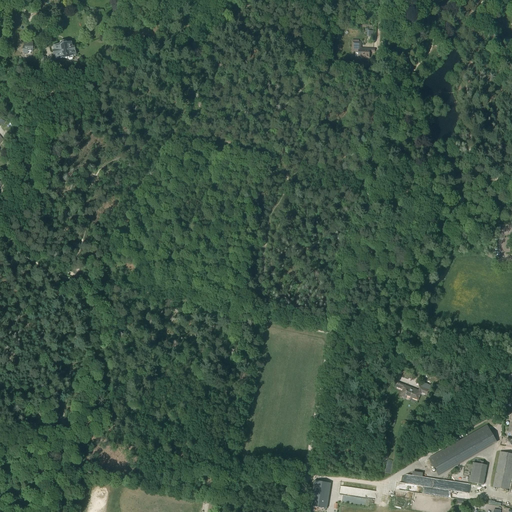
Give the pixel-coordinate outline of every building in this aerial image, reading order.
[(43,17),(38,10),(33,14),(38,20),(43,17)] [(31,43),(31,39),(26,39),(26,43),(24,43),(24,49),(23,49),(23,54),(27,54),(31,54),(31,49),(34,49),(34,45),(32,45),(32,43),(31,43)] [(73,43),(71,43),(67,44),(66,41),(61,42),(61,45),(53,46),(54,51),(52,51),(53,53),(64,51),(64,52),(68,51),(68,50),(72,49),(71,48),(72,48),(72,47),(74,47),(73,43)] [(375,52),(375,49),(361,49),(361,43),(353,42),(352,51),(359,52),(358,57),(369,58),(370,52),(375,52)] [(74,47),(72,47),(72,48),(71,48),(72,49),(68,50),(68,51),(64,52),(64,51),(53,53),(53,56),(55,55),(55,60),(62,58),(62,59),(68,58),(68,59),(69,59),(72,58),(73,57),(73,56),(76,56),(74,47)] [(12,183),(15,175),(12,174),(11,178),(5,176),(4,180),(12,183)] [(427,394),(429,390),(421,387),(419,391),(397,383),(395,387),(402,389),(400,395),(406,397),(406,396),(418,400),(421,392),(427,394)] [(493,436),(487,426),(429,459),(436,472),(494,439),(493,436)] [(511,448),(511,438),(503,437),(501,446),(511,448)] [(511,454),(500,452),(493,487),(509,490),(511,472),(511,454)] [(485,465),(473,463),(470,483),(481,485),(485,465)] [(311,486),(307,511),(324,511),(328,488),(311,486)]
